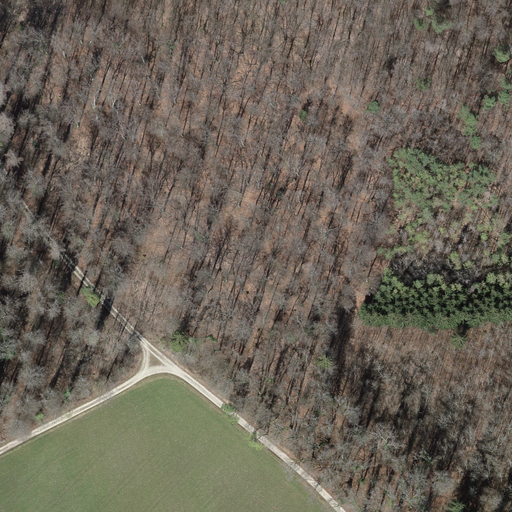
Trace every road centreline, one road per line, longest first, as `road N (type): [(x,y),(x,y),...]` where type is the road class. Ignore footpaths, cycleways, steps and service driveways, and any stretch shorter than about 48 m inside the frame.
road 1 (track): [(0,172),(63,258),(343,511)]
road 2 (track): [(168,354),(123,386),(7,443)]
